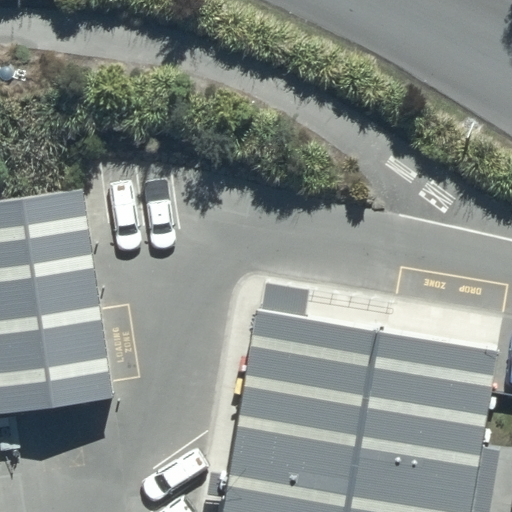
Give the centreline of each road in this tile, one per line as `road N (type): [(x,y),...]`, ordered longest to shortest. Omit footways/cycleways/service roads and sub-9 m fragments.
road 1 (unknown): [(511,280),(403,254),(330,253),(258,270),(186,317),(166,353),(118,511)]
road 2 (unknown): [(228,0),(511,79)]
